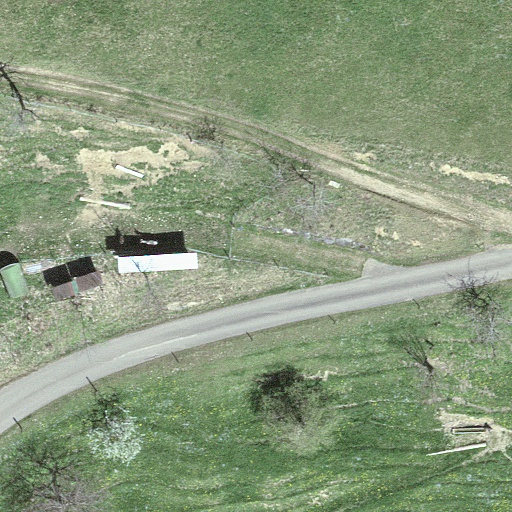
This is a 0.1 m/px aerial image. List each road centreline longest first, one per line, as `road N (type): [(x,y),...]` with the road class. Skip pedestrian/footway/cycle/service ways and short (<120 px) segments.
road 1 (track): [(0,409),(45,383),(167,338),(511,260)]
road 2 (track): [(0,73),(233,128),(511,225)]
